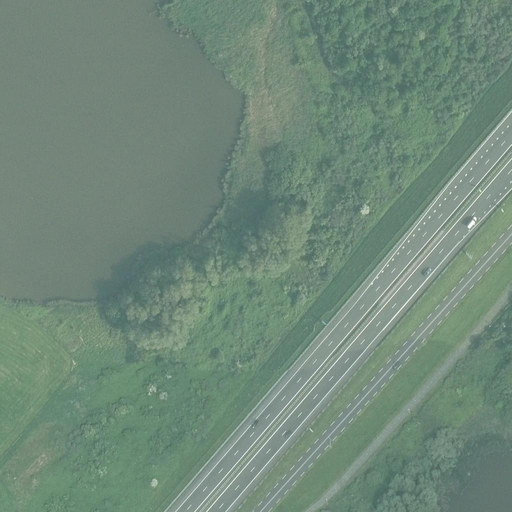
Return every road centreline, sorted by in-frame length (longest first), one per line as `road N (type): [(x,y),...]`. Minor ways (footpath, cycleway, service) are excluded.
road 1 (trunk): [(511,133),(185,511)]
road 2 (trunk): [(216,511),(511,169)]
road 3 (tertiary): [(261,511),(511,233)]
